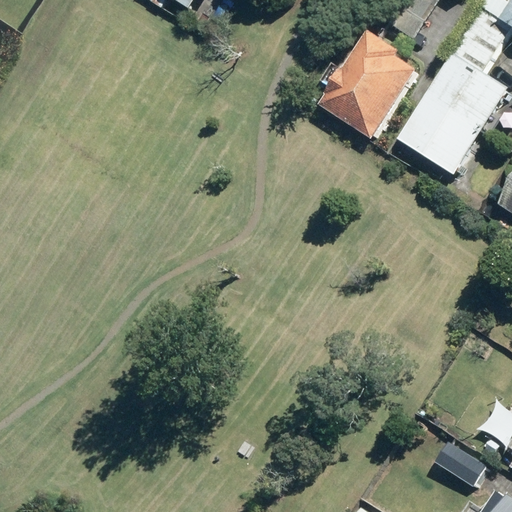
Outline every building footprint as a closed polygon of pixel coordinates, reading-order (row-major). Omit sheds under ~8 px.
[(210,0),(177,0),(201,15),(210,0)] [(448,0),(414,0),(397,27),(422,43),(448,0)] [(511,39),(511,17),(511,20),(492,8),(459,58),(460,59),(406,143),(460,178),(511,96),(511,90),(488,76),(511,39)] [(377,36),(327,110),(379,144),(425,75),(405,62),(409,57),(377,36)] [(496,400),(483,392),(463,422),(475,430),(496,400)] [(493,469),(456,446),(442,469),(480,492),(493,469)] [(511,511),(511,499),(507,497),(497,511),(511,511)]
